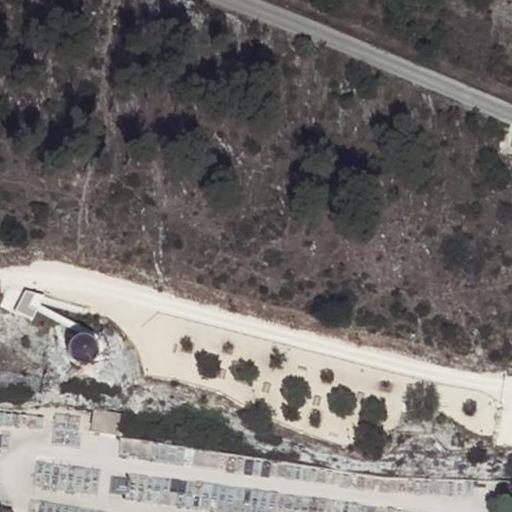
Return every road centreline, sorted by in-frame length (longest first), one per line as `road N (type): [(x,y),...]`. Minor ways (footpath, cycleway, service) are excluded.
road 1 (track): [(0,278),(86,284),(209,332),(453,386),(511,390)]
road 2 (residential): [(244,0),(511,112)]
